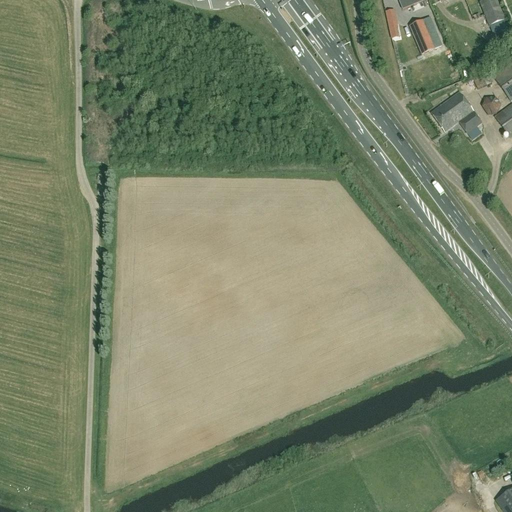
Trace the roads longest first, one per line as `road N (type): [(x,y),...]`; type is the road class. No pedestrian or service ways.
road 1 (unclassified): [(77,0),(79,164),(96,212),(86,511)]
road 2 (primary): [(261,0),(511,326)]
road 3 (primary): [(511,292),(294,0)]
road 4 (unclassified): [(511,248),(373,76),(357,0)]
road 5 (unknown): [(484,210),(496,158),(471,91)]
